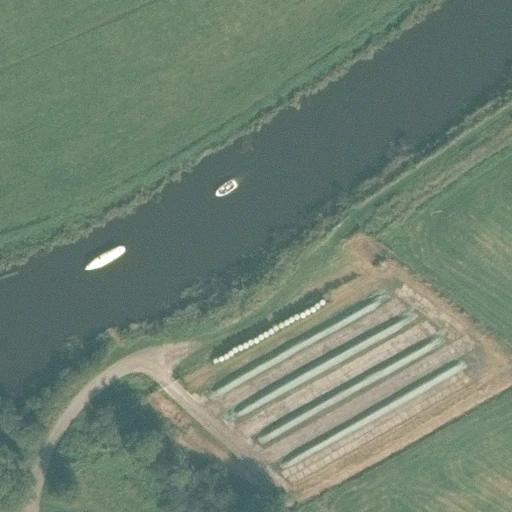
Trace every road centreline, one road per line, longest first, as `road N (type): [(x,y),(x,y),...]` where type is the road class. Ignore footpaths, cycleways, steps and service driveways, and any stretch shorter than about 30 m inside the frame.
road 1 (track): [(201,414),(410,298),(459,333),(466,344),(255,463)]
road 2 (track): [(25,511),(53,440),(99,383),(134,361),(257,314),(353,221)]
road 3 (track): [(134,361),(277,483),(461,378)]
road 4 (track): [(228,439),(441,320)]
